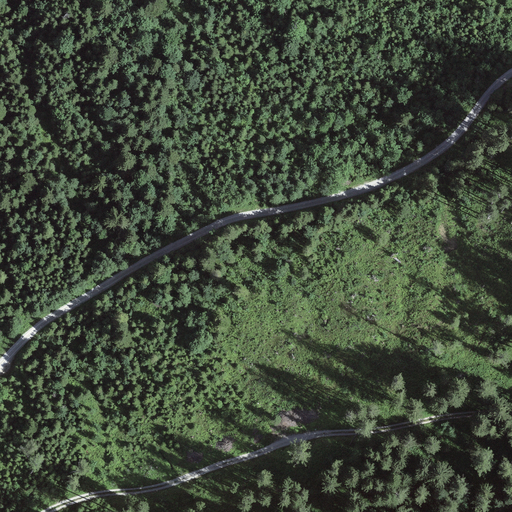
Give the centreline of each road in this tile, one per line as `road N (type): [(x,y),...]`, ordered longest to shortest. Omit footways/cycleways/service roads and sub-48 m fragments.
road 1 (track): [(511,71),(455,133),(392,178),(349,199),(224,222),(40,325),(0,365)]
road 2 (track): [(45,511),(99,493),(156,486),(316,433),(511,411)]
